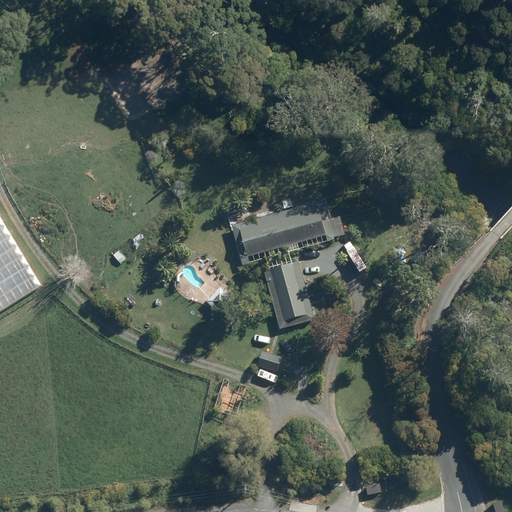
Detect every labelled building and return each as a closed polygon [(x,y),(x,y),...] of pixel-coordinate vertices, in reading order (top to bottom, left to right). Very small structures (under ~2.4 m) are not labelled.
[(326,319),(305,245),(338,236),(327,198),(238,223),(249,261),(266,257),(287,330),(326,319)] [(0,220),(0,310),(40,286),(0,220)] [(222,287),(209,301),(223,314),(236,301),(222,287)] [(387,333),(367,328),(362,347),(382,353),(387,333)] [(265,351),(263,359),(283,366),(286,358),(265,351)]
